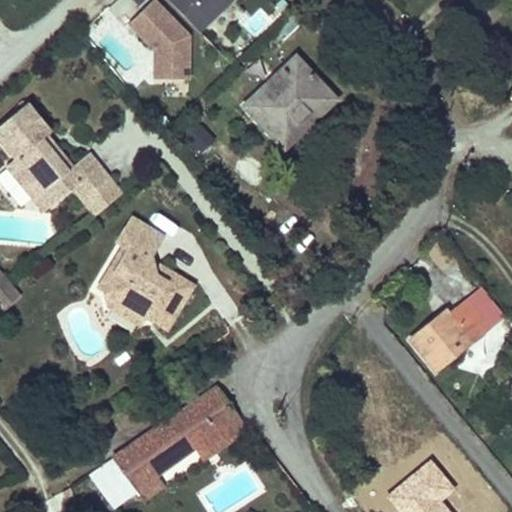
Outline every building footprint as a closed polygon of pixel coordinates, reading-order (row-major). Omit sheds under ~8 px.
[(153,0),(129,23),(155,52),(155,78),(189,79),(189,34),(158,0),(153,0)] [(168,0),(199,31),(231,0),(168,0)] [(244,107),(261,125),(268,118),(284,135),(313,108),(320,115),(336,100),(296,58),(244,107)] [(7,163),(35,198),(65,173),(74,184),(85,198),(96,212),(122,192),(111,178),(90,153),(73,166),(57,146),(54,148),(44,136),(46,133),(52,129),(29,101),(0,125),(0,134),(17,155),(7,163)] [(268,118),(261,125),(284,148),(320,115),(313,108),(284,135),(268,118)] [(197,116),(182,132),(202,152),(218,136),(197,116)] [(57,146),(46,133),(44,136),(54,148),(57,146)] [(214,153),(204,164),(225,183),(236,172),(214,153)] [(74,184),(65,173),(35,198),(43,208),(74,184)] [(113,314),(132,309),(150,319),(171,332),(196,288),(165,269),(158,279),(147,272),(166,239),(136,220),(122,244),(126,247),(132,250),(119,273),(113,270),(101,290),(107,294),(113,314)] [(424,253),(445,269),(457,254),(436,238),(424,253)] [(126,247),(113,270),(119,273),(132,250),(126,247)] [(0,290),(10,282),(0,269),(0,290)] [(0,300),(3,305),(19,293),(10,282),(0,290),(0,300)] [(414,338),(413,340),(416,344),(424,356),(436,371),(484,333),(463,305),(452,314),(449,311),(440,319),(414,338)] [(132,309),(113,314),(142,332),(150,319),(132,309)] [(408,331),(414,338),(440,319),(433,311),(408,331)] [(271,350),(287,330),(273,318),(257,338),(271,350)] [(424,356),(416,344),(408,349),(417,362),(424,356)] [(511,349),(503,367),(511,378),(511,349)] [(511,384),(500,368),(488,377),(511,409),(511,384)] [(134,486),(138,491),(156,478),(154,475),(197,444),(238,415),(217,386),(113,457),(134,486)] [(238,415),(197,444),(206,457),(248,428),(238,415)] [(134,486),(113,457),(91,472),(112,502),(134,486)] [(457,487),(432,458),(386,497),(399,511),(449,511),(440,501),(457,487)]
